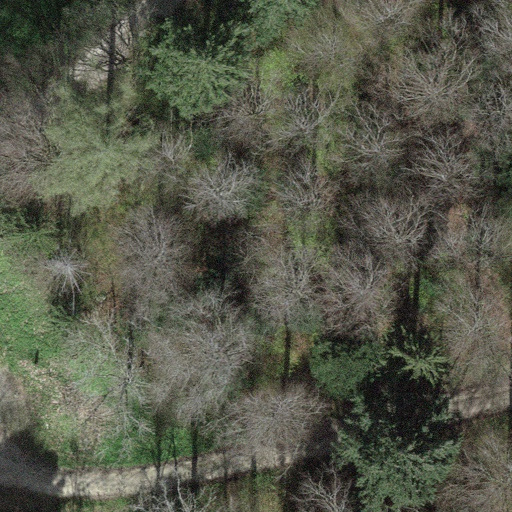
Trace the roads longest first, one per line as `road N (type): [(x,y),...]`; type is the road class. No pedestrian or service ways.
road 1 (track): [(511,396),(216,458),(90,456),(0,444)]
road 2 (track): [(0,192),(70,146),(195,0)]
